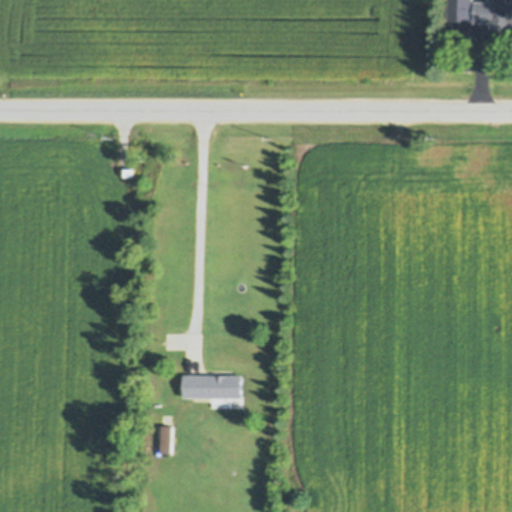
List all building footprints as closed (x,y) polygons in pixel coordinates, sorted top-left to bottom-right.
[(449,0),(473,0),(473,18),(449,18),(449,0)] [(475,0),(511,0),(511,26),(492,26),(492,20),(475,20),(475,0)] [(125,166),(135,166),(135,174),(125,174),(125,166)] [(185,395),(185,372),(243,373),(243,395),(185,395)] [(163,423),(174,424),(173,451),(162,450),(163,423)]
